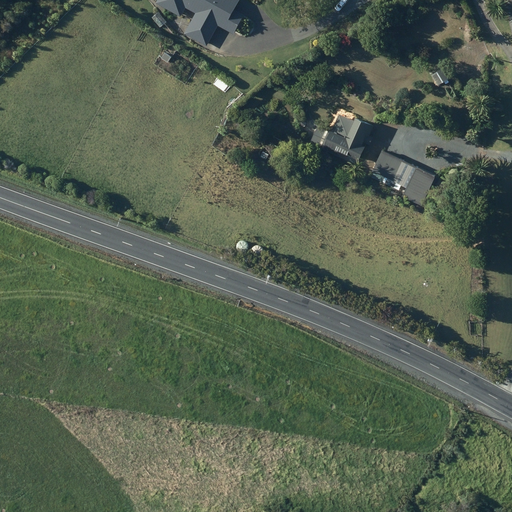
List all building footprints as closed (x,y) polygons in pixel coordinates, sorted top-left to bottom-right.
[(185,7),(195,13),(185,32),(207,44),(218,24),(233,33),(243,14),(234,9),(238,0),(156,0),(155,3),(180,16),(185,7)] [(441,68),(431,74),(438,84),(447,78),(441,68)] [(449,83),(442,88),(450,98),(457,93),(449,83)] [(231,111),(239,103),(246,97),(242,93),(236,99),(227,107),(231,111)] [(403,98),(400,104),(408,108),(411,102),(403,98)] [(342,152),(358,159),(364,146),(362,144),(363,141),(369,144),(373,137),(369,135),(373,125),(355,117),(353,121),(339,114),(331,131),(330,130),(322,149),(340,157),(342,152)] [(268,122),(259,119),(256,129),(266,131),(268,122)] [(289,141),(278,134),(272,145),(282,152),(289,141)] [(381,150),(369,175),(386,183),(388,179),(393,181),(393,180),(404,185),(413,165),(381,150)]
